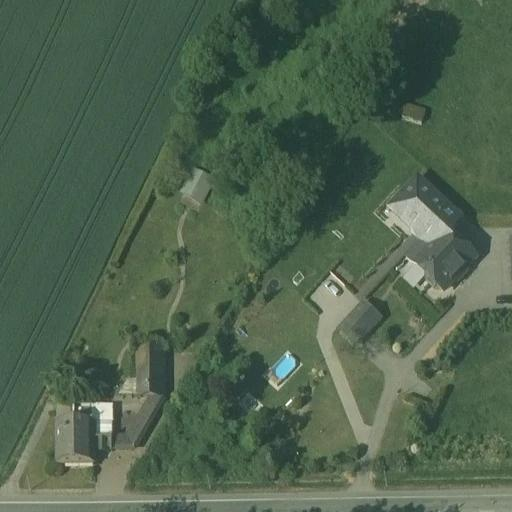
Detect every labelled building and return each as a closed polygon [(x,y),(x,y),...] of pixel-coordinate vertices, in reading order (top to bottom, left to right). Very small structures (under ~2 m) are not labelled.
[(209,205),(218,179),(192,169),(182,196),(209,205)] [(402,221),(426,243),(440,229),(447,235),(449,236),(460,224),(453,217),(455,216),(445,206),(443,208),(418,184),(399,205),(409,214),(402,221)] [(447,235),(440,229),(426,243),(433,250),(416,268),(428,279),(428,286),(436,293),(442,293),(444,294),(475,261),(449,236),(447,235)] [(341,335),(354,347),(379,321),(365,309),(341,335)] [(164,355),(140,355),(140,400),(164,400),(164,355)] [(92,409),(57,410),(57,468),(73,468),(76,471),(79,468),(95,468),(95,452),(113,451),(112,442),(95,442),(95,427),(92,427),(92,409)] [(104,409),(92,409),(92,427),(95,427),(95,442),(112,442),(112,417),(111,414),(110,412),(104,409)]
